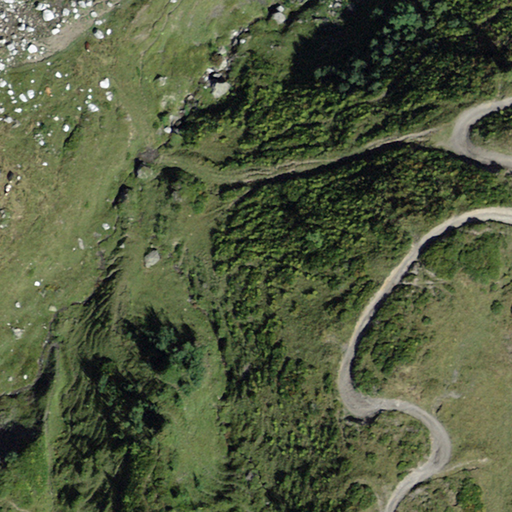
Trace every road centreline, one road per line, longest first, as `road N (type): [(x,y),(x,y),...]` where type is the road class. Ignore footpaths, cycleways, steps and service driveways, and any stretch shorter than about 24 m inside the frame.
road 1 (track): [(511,213),(474,215),(430,236),(375,301),(346,362),(355,399),(418,412),(437,429),(436,463),(409,481),(389,511)]
road 2 (track): [(511,102),(466,119),(462,138),(479,154),(511,165)]
